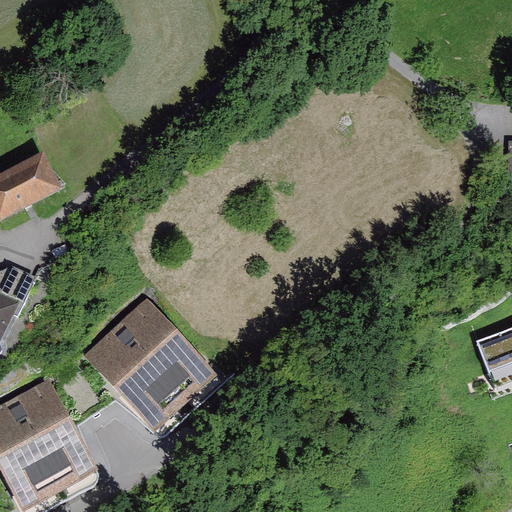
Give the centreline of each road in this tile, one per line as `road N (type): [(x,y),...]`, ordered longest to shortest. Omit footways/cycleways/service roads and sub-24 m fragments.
road 1 (track): [(479,193),(424,272),(250,381)]
road 2 (residential): [(329,0),(367,42),(485,125),(479,193)]
road 3 (residential): [(250,381),(136,476),(74,511)]
